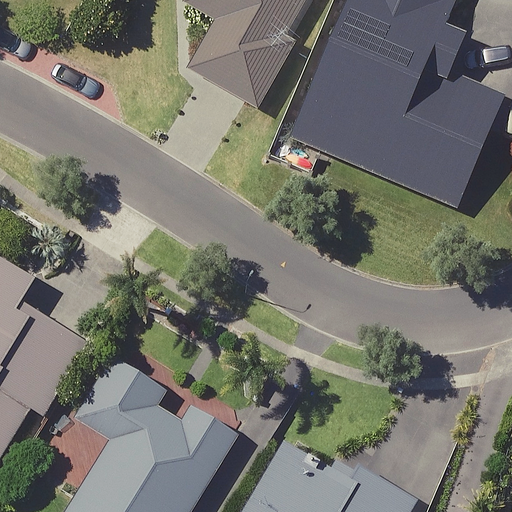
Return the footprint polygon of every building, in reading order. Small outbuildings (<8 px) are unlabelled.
[(185,0),(194,34),(208,41),(187,81),(255,117),(317,0),(185,0)] [(458,0),(359,0),(299,150),(462,215),(503,111),(450,89),(464,54),(441,45),(458,0)] [(136,273),(83,241),(51,295),(0,264),(0,475),(36,415),(48,422),(136,273)] [(197,511),(234,451),(112,376),(78,432),(113,454),(78,511),(197,511)] [(418,511),(420,510),(340,467),(334,479),(286,454),(254,511),(418,511)]
